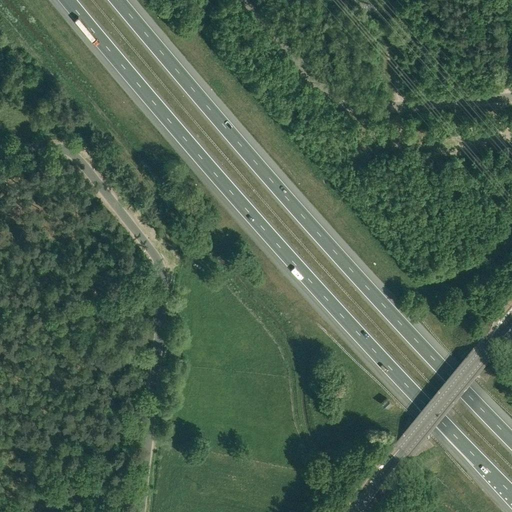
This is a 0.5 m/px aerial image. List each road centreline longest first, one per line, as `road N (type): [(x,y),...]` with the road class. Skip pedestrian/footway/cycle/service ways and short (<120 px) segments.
road 1 (motorway): [(66,0),(306,278),(511,494)]
road 2 (motorway): [(511,440),(334,252),(118,0)]
road 3 (unclassified): [(142,511),(167,274),(67,152),(56,146),(0,154)]
road 4 (unclassified): [(511,97),(366,111),(309,74),(247,0)]
road 5 (tertiary): [(356,511),(511,317)]
